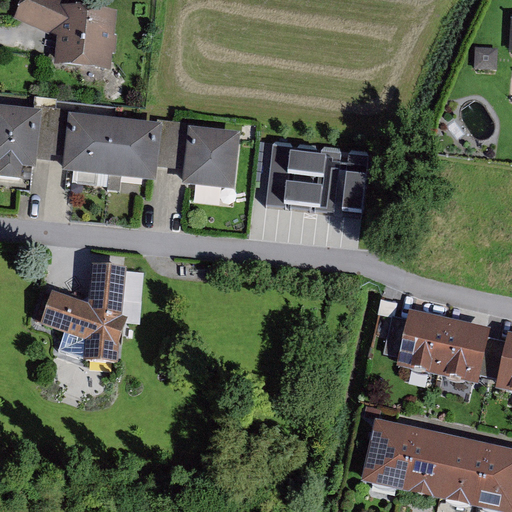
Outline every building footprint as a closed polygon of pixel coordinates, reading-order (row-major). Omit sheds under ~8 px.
[(83,5),(73,0),(28,0),(18,18),(63,36),(59,65),(116,71),(117,55),(122,55),(124,36),(119,34),(121,9),(83,5)] [(503,70),(503,49),(480,48),(480,70),(503,70)] [(40,169),(47,112),(0,106),(0,165),(3,166),(1,178),(24,180),(26,168),(40,169)] [(161,182),(166,124),(72,115),(67,172),(115,176),(113,191),(144,194),(146,180),(161,182)] [(238,192),(245,134),(193,127),(186,186),(238,192)] [(377,160),(282,149),(275,209),(370,220),(377,160)] [(126,318),(132,270),(97,266),(94,306),(56,292),(44,325),(70,335),(65,354),(87,355),(88,363),(122,363),(123,345),(132,320),(126,318)] [(413,321),(397,317),(388,355),(404,358),(402,368),(484,386),(486,377),(503,381),(501,391),(511,393),(511,339),(511,343),(493,339),(495,330),(414,313),(413,321)] [(511,511),(511,450),(380,421),(367,483),(498,511),(511,511)]
